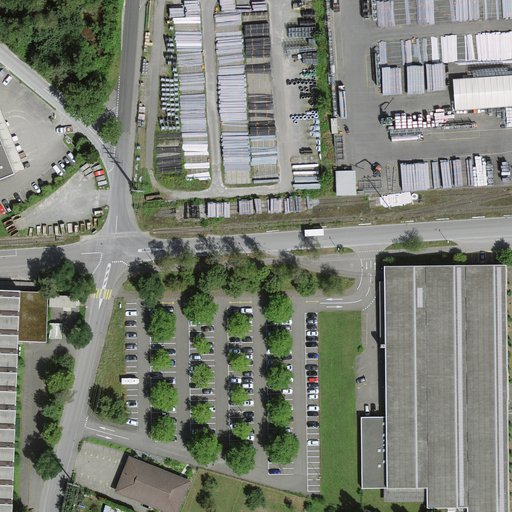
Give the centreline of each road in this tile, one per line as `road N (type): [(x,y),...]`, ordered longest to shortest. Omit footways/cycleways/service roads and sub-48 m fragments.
road 1 (residential): [(127,255),(511,231)]
road 2 (residential): [(106,274),(51,511)]
road 3 (residential): [(134,0),(112,237)]
